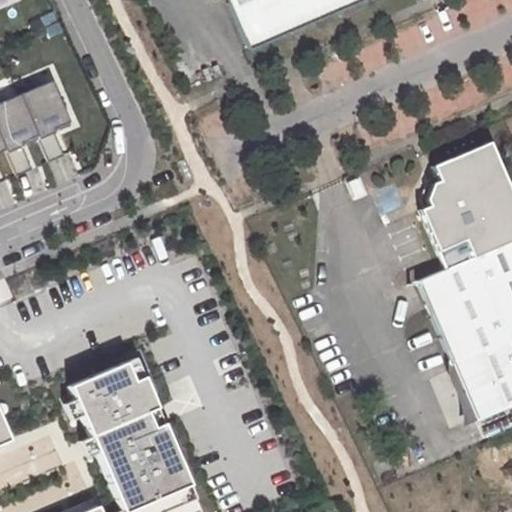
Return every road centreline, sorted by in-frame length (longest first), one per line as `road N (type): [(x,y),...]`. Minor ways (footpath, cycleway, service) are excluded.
road 1 (residential): [(0,242),(110,193),(137,163),(135,121),(77,0)]
road 2 (unclassified): [(254,139),(511,30)]
